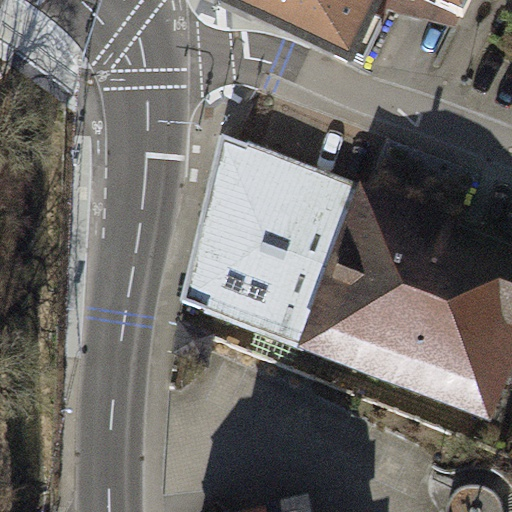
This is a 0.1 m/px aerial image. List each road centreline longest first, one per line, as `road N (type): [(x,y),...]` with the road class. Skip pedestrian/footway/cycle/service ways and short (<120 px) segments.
road 1 (primary): [(108,511),(116,369),(158,120),(142,43)]
road 2 (residential): [(142,43),(194,45),(511,163)]
